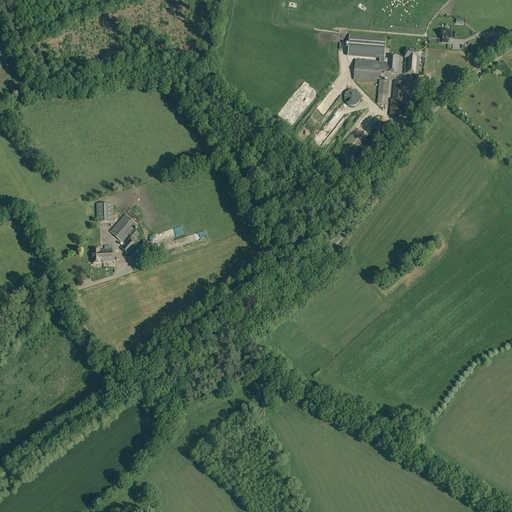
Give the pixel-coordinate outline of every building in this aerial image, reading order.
[(442,43),(448,43),(448,38),(451,38),(451,31),(441,30),(440,38),(442,38),(442,43)] [(399,56),(387,55),(387,60),(385,59),(386,39),(350,36),(348,51),(380,54),(379,61),(355,60),(354,80),(377,82),(378,77),(381,77),(382,72),(397,73),(399,56)] [(404,73),(418,74),(419,59),(420,59),(421,51),(406,49),(405,58),(406,58),(404,73)] [(377,104),(387,105),(388,96),(389,81),(379,80),(378,95),(377,104)] [(390,115),(403,116),(404,101),(403,101),(404,82),(394,82),(393,99),(391,99),(390,115)] [(344,98),(344,99),(344,100),(344,101),(345,101),(345,102),(345,103),(346,103),(346,104),(347,104),(347,105),(348,105),(349,105),(349,106),(350,106),(351,106),(352,106),(353,106),(354,106),(355,106),(356,105),(357,105),(357,104),(358,104),(358,103),(359,103),(359,102),(360,101),(360,100),(360,99),(360,98),(360,97),(360,96),(360,95),(359,94),(359,93),(358,92),(357,92),(357,91),(356,91),(356,90),(355,90),(354,90),(353,90),(352,90),(351,90),(350,90),(349,90),(348,91),(347,91),(347,92),(346,92),(346,93),(345,93),(345,94),(344,95),(344,96),(344,97),(344,98)] [(331,101),(329,99),(321,110),(329,116),(341,101),(334,96),(331,101)] [(310,127),(318,132),(321,127),(313,122),(310,127)] [(97,204),(98,223),(112,222),(111,204),(97,204)] [(125,214),(110,232),(122,243),(128,236),(130,237),(124,244),(121,248),(129,255),(139,244),(134,241),(136,238),(140,234),(135,230),(134,229),(138,225),(125,214)] [(92,249),(93,264),(101,263),(100,262),(113,262),(113,249),(100,250),(100,249),(92,249)] [(130,261),(132,265),(154,257),(152,252),(152,251),(136,256),(136,258),(130,261)]
